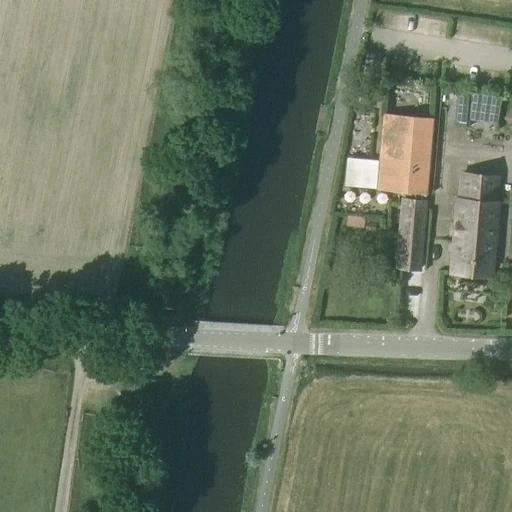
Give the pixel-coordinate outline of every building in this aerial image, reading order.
[(383,115),(377,189),(426,193),(431,119),(383,115)] [(375,189),(378,161),(347,159),(344,186),(375,189)] [(490,277),(497,203),(495,203),(497,177),(461,174),(460,200),(458,200),(451,274),(490,277)] [(397,269),(419,270),(422,233),(421,233),(423,205),(403,203),(401,231),(400,231),(397,269)] [(366,224),(366,232),(375,232),(376,225),(366,224)]
